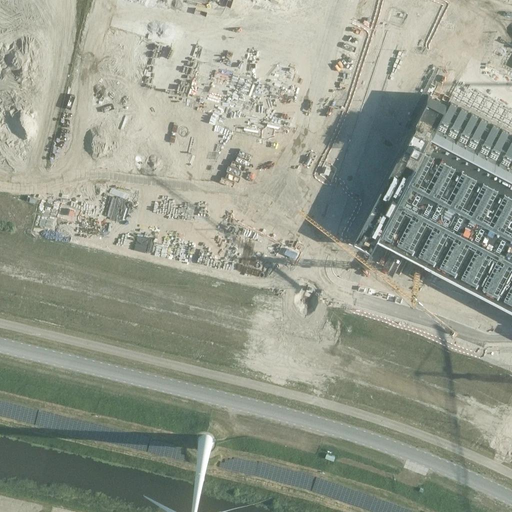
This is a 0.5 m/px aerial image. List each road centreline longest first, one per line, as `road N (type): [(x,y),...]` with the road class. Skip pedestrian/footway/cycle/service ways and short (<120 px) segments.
road 1 (primary): [(0,345),(374,442),(511,499)]
road 2 (unknown): [(0,173),(21,164),(64,0)]
